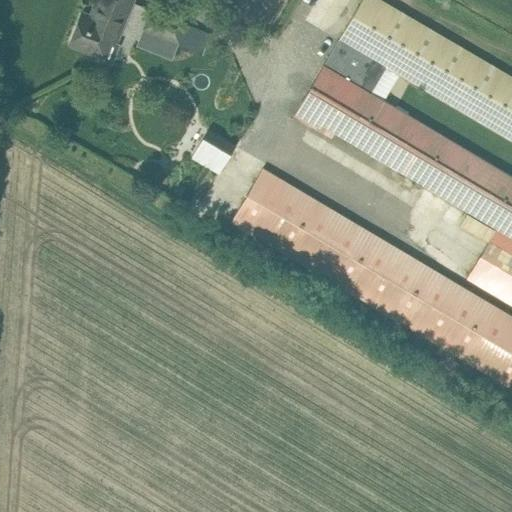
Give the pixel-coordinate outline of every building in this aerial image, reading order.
[(85,50),(83,54),(104,63),(121,20),(124,22),(132,0),(96,0),(94,7),(98,9),(95,18),(82,13),(69,44),(85,50)] [(511,178),(357,87),(374,59),(511,139),(511,77),(379,0),(361,0),(339,38),(293,116),(318,130),(321,125),(497,229),(468,278),(511,304),(511,178)] [(151,10),(142,31),(202,55),(211,34),(151,10)] [(235,146),(227,141),(208,130),(198,147),(225,163),(235,146)] [(232,134),(227,141),(235,146),(239,139),(232,134)] [(511,382),(511,316),(262,169),(231,221),(510,386),(511,382)]
